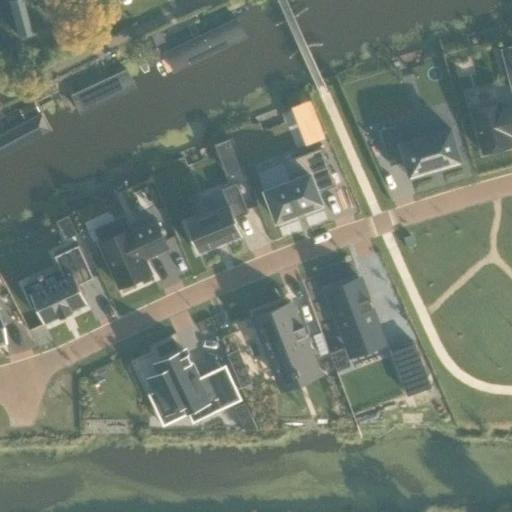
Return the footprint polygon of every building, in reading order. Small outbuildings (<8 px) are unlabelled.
[(24,0),(10,0),(15,21),(20,37),(33,34),(24,0)] [(167,70),(242,35),(234,17),(159,52),(160,54),(167,70)] [(155,44),(143,49),(148,60),(160,54),(159,52),(155,44)] [(78,113),(133,88),(125,71),(70,96),(78,113)] [(73,90),(82,85),(78,78),(69,82),(73,90)] [(27,107),(31,115),(40,110),(36,102),(27,107)] [(501,103),(472,110),(483,152),(511,144),(509,134),(511,133),(511,106),(503,109),(501,103)] [(308,105),(293,111),(306,141),(321,134),(308,105)] [(0,158),(52,131),(42,112),(0,134),(0,158)] [(397,126),(380,131),(391,164),(406,159),(410,175),(460,160),(451,129),(402,143),(397,126)] [(230,140),(216,145),(228,175),(241,170),(230,140)] [(299,188),(280,197),(289,220),(325,205),(321,197),(335,191),(323,161),(293,173),(299,188)] [(228,205),(186,225),(199,254),(241,234),(234,218),(248,211),(234,183),(221,189),(228,205)] [(100,242),(99,242),(120,287),(151,273),(145,258),(169,247),(156,221),(133,232),(131,228),(130,228),(100,242)] [(77,234),(73,227),(63,232),(66,239),(77,234)] [(65,278),(31,294),(45,326),(62,318),(63,320),(74,315),(73,313),(90,305),(81,286),(94,279),(79,246),(55,257),(65,278)] [(360,278),(328,290),(349,347),(382,335),(360,278)] [(295,309),(258,325),(281,380),(318,364),(295,309)] [(414,341),(391,350),(405,388),(428,379),(414,341)] [(344,347),(330,352),(337,370),(350,365),(344,347)] [(155,391),(148,394),(158,416),(184,404),(187,411),(212,399),(217,411),(242,400),(236,387),(222,393),(212,371),(198,378),(185,352),(156,365),(160,374),(149,379),(155,391)] [(246,367),(235,372),(242,387),(252,382),(246,367)] [(234,407),(238,416),(250,411),(245,402),(234,407)]
